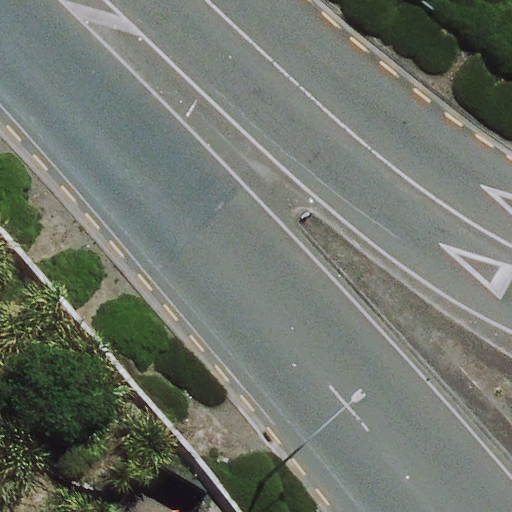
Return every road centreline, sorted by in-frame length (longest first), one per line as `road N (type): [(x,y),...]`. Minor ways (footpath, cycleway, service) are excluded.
road 1 (secondary): [(436,511),(78,98),(32,0)]
road 2 (secondary): [(147,0),(293,81),(406,177),(511,247)]
